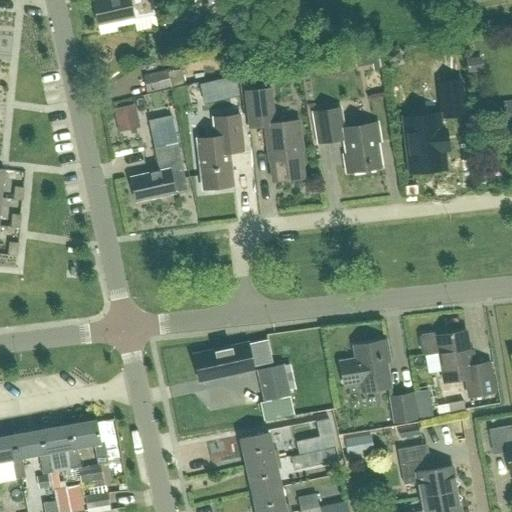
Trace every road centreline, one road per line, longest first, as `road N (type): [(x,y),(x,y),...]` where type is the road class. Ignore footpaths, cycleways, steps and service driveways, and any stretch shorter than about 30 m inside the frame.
road 1 (residential): [(245,314),(237,228),(511,197)]
road 2 (unclassified): [(125,327),(54,0)]
road 3 (unclassified): [(245,314),(511,284)]
road 4 (residential): [(0,411),(138,385)]
road 5 (unclassified): [(167,511),(138,385)]
road 6 (unclassified): [(0,346),(125,327)]
road 7 (unclassified): [(125,327),(245,314)]
